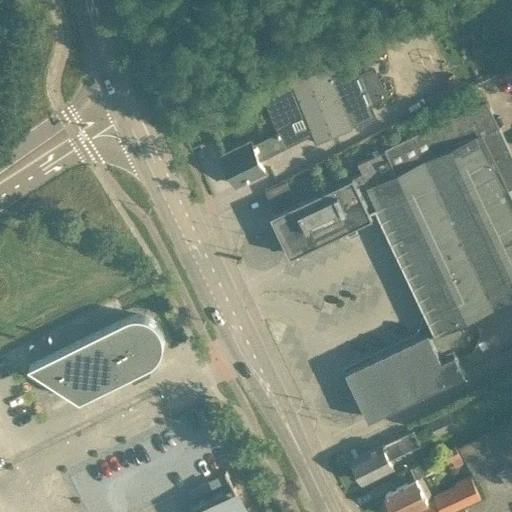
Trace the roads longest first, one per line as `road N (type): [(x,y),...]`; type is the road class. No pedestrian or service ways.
road 1 (tertiary): [(327,511),(130,102)]
road 2 (tertiary): [(0,199),(109,132),(130,102)]
road 3 (tertiary): [(130,102),(98,105),(0,168)]
road 4 (unknown): [(101,511),(109,496),(217,441)]
